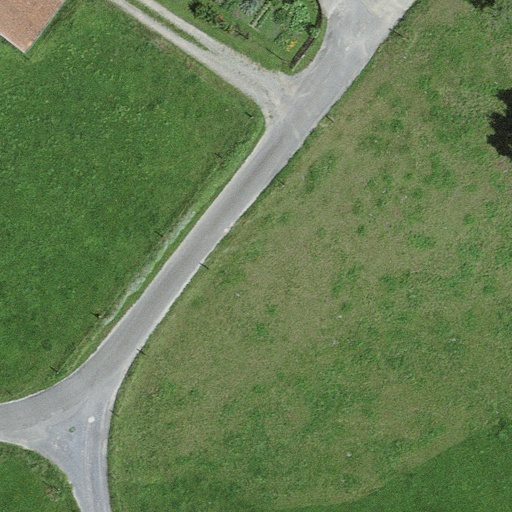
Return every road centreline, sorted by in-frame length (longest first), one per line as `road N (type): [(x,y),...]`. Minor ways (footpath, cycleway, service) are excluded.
road 1 (track): [(63,433),(396,0)]
road 2 (track): [(138,0),(299,120)]
